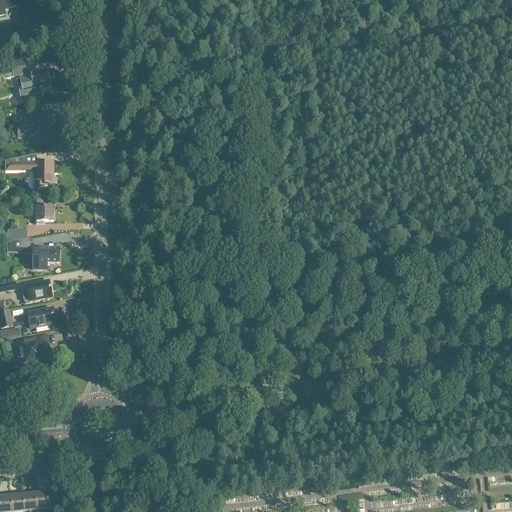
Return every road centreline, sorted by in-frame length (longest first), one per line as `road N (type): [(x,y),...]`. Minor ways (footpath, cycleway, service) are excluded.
road 1 (unclassified): [(99,400),(100,0)]
road 2 (secondary): [(122,422),(511,348)]
